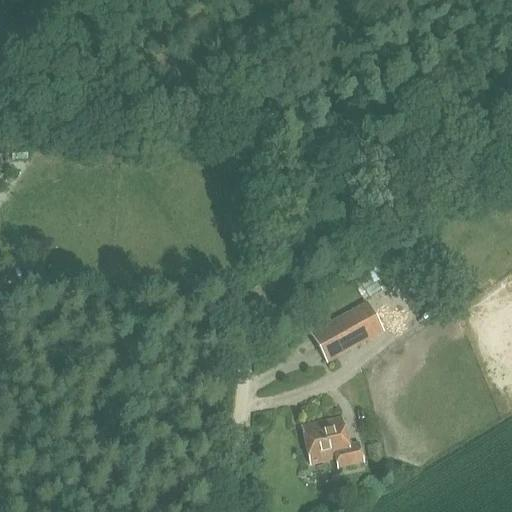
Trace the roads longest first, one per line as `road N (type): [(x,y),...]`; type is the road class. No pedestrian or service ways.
road 1 (track): [(240,313),(275,301),(511,153)]
road 2 (track): [(247,246),(222,511)]
